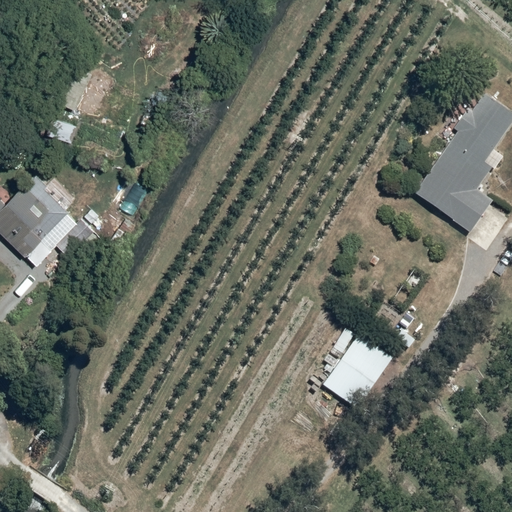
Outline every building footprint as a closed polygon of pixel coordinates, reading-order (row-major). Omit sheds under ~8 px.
[(112,80),(96,72),(78,109),(94,117),(112,80)] [(511,119),(511,111),(479,89),(449,132),(453,135),(412,194),(467,232),(488,202),(474,192),(499,157),(490,151),(511,119)] [(77,125),(56,117),(50,134),(70,142),(77,125)] [(0,180),(0,232),(24,257),(26,254),(36,264),(56,245),(66,254),(89,232),(68,210),(34,175),(14,195),(0,180)] [(356,335),(346,328),(324,361),(333,367),(321,385),(355,408),(391,357),(357,333),(356,335)]
